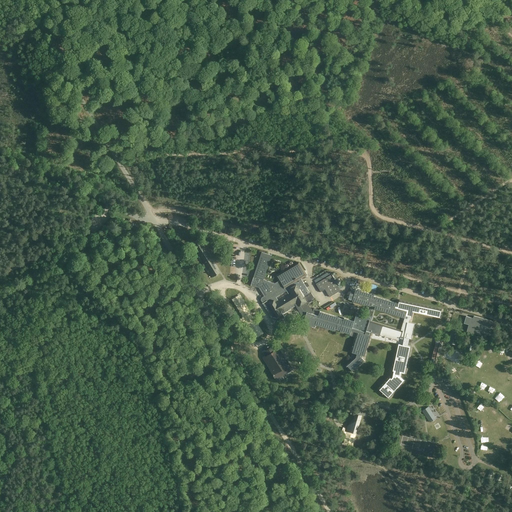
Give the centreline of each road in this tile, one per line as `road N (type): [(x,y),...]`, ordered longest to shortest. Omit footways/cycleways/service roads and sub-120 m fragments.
road 1 (track): [(511,254),(451,237),(446,223),(425,230),(378,216),(368,161),(358,152),(322,144),(285,150),(261,141),(232,152),(113,153)]
road 2 (residential): [(154,221),(506,321),(511,331)]
road 3 (track): [(511,304),(174,210),(149,213)]
road 4 (unclassified): [(153,219),(19,0)]
road 5 (track): [(328,511),(203,302)]
road 6 (unclassified): [(153,219),(0,151)]
road 7 (track): [(0,275),(87,232),(109,203)]
